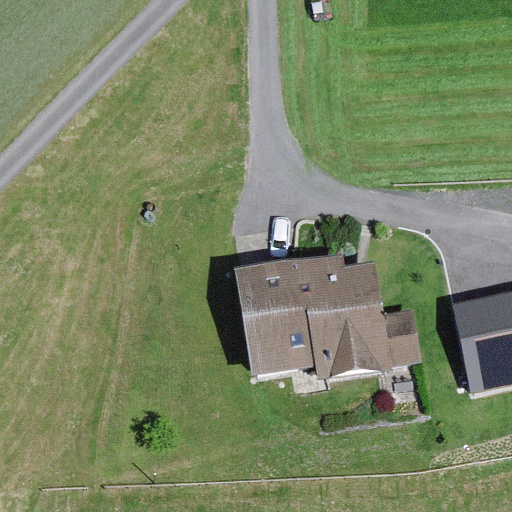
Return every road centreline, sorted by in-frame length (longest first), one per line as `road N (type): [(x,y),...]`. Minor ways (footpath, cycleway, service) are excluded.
road 1 (track): [(511,238),(375,206),(299,175),(269,132),(262,0)]
road 2 (track): [(0,179),(173,0)]
